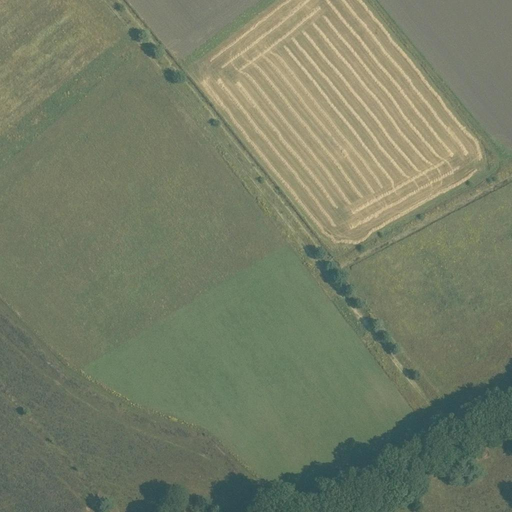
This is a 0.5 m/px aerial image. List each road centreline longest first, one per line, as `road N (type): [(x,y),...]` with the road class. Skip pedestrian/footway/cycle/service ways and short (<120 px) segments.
road 1 (track): [(319,267),(503,172),(370,0)]
road 2 (track): [(319,267),(102,0)]
road 3 (track): [(450,433),(319,267)]
road 4 (track): [(307,511),(450,433)]
